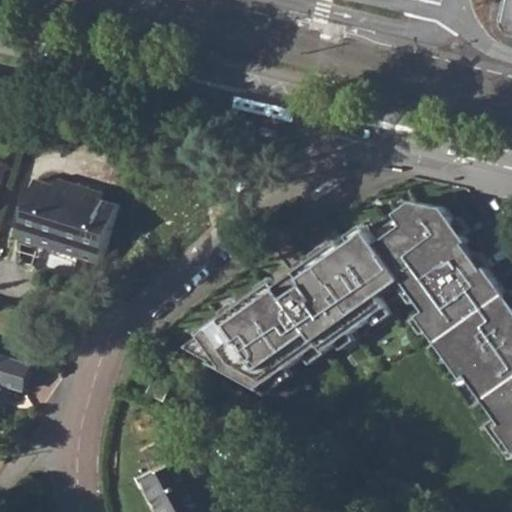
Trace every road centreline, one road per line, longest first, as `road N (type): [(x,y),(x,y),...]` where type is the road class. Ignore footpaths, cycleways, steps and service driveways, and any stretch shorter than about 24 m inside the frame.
road 1 (secondary): [(340,114),(0,36)]
road 2 (residential): [(119,334),(323,149),(340,114)]
road 3 (secondary): [(511,155),(340,114)]
road 4 (residential): [(1,280),(73,303),(119,334)]
road 5 (residential): [(81,409),(44,445),(0,509)]
